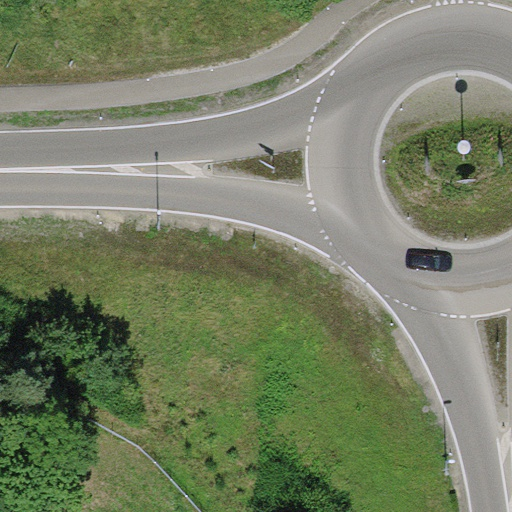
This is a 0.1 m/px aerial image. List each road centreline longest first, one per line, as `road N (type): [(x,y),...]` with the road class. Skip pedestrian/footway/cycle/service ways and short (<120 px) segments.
road 1 (primary): [(367,78),(308,113),(81,168)]
road 2 (primary): [(81,168),(261,202),(368,240)]
road 3 (primary): [(398,266),(443,338),(504,511)]
road 4 (primary): [(367,78),(348,108),(339,177),(368,240)]
road 5 (primary): [(511,44),(464,33),(428,39),(367,78)]
